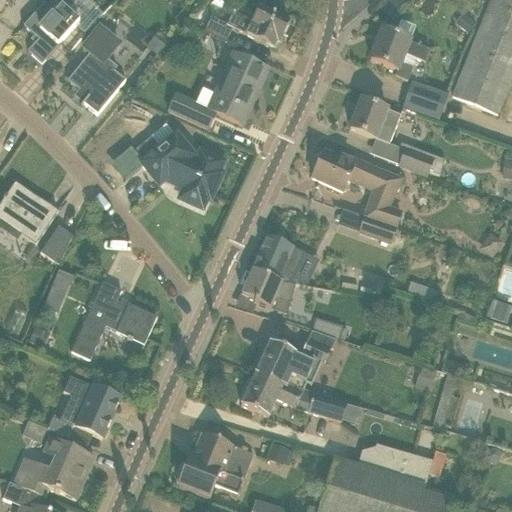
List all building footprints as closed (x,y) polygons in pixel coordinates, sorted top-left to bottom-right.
[(38,42),(27,54),(42,67),(59,48),(58,47),(79,24),(67,14),(78,2),(75,0),(48,0),(23,29),(38,42)] [(497,117),(511,78),(511,0),(491,0),(452,98),(497,117)] [(292,27),(276,21),(281,9),(280,6),(279,4),(276,2),(274,1),(271,1),(268,1),(265,2),(260,13),(258,12),(252,26),(232,16),(226,29),(210,21),(204,34),(227,45),(232,32),(273,50),(276,43),(280,45),(284,37),(287,39),(292,27)] [(83,49),(91,55),(68,83),(88,100),(83,106),(97,117),(125,83),(113,74),(116,70),(106,61),(117,47),(98,31),(83,49)] [(370,63),(396,74),(394,79),(407,84),(412,71),(411,71),(416,60),(425,63),(430,50),(382,32),(370,63)] [(233,56),(208,113),(239,126),(256,88),(260,90),(268,72),(233,56)] [(410,84),(402,108),(438,120),(446,97),(410,84)] [(349,132),(375,142),(388,147),(401,120),(386,114),(387,113),(361,103),(349,132)] [(395,136),(402,138),(410,117),(403,115),(395,136)] [(195,160),(194,159),(176,138),(141,167),(159,188),(165,182),(185,191),(182,201),(201,209),(205,200),(210,202),(221,176),(220,176),(226,163),(199,151),(195,160)] [(445,163),(423,154),(422,158),(407,152),(408,149),(401,146),(393,166),(426,178),(428,174),(439,178),(445,163)] [(374,193),(365,220),(395,230),(400,215),(387,211),(391,201),(400,182),(382,175),(382,176),(340,157),(337,162),(323,156),(312,181),(342,194),(348,180),(374,192),(374,193)] [(511,161),(506,160),(503,178),(511,179),(511,161)] [(16,185),(15,185),(0,206),(0,218),(23,234),(21,238),(35,248),(58,214),(43,204),(41,208),(13,189),(16,185)] [(395,230),(365,220),(359,235),(390,245),(395,230)] [(40,255),(58,268),(72,239),(58,229),(40,255)] [(279,284),(282,285),(290,286),(304,256),(293,250),(267,238),(252,273),(279,284)] [(266,312),(267,311),(286,317),(290,303),(276,299),(282,285),(279,284),(252,273),(241,298),(255,303),(254,306),(266,312)] [(121,293),(102,285),(71,355),(89,363),(110,319),(120,324),(115,335),(127,341),(126,342),(131,344),(132,343),(144,348),(156,320),(128,307),(126,313),(115,308),(121,293)] [(422,300),(425,290),(410,285),(407,295),(422,300)] [(59,318),(65,302),(50,297),(44,312),(59,318)] [(511,306),(492,300),(486,320),(506,326),(511,308),(511,306)] [(324,336),(337,340),(342,327),(328,323),(324,336)] [(301,359),(270,345),(262,363),(258,361),(254,371),(257,373),(256,376),(273,384),(273,383),(288,390),(290,386),(303,393),(306,386),(311,388),(321,365),(325,367),(331,354),(308,343),(301,359)] [(463,370),(445,364),(441,375),(460,381),(463,370)] [(249,391),(241,409),(268,421),(276,403),(294,412),(308,416),(328,421),(327,425),(341,429),(348,405),(305,394),(303,393),(290,386),(288,390),(273,383),(273,384),(256,376),(254,380),(250,379),(246,389),(249,391)] [(451,430),(459,402),(450,399),(456,380),(446,377),(431,430),(441,433),(442,427),(451,430)] [(75,431),(102,442),(120,402),(93,390),(69,380),(63,395),(87,406),(75,431)] [(47,432),(67,441),(72,429),(52,420),(47,432)] [(39,442),(42,431),(27,427),(24,438),(39,442)] [(179,488),(178,490),(208,503),(214,489),(236,499),(253,460),(202,438),(192,464),(189,462),(184,473),(181,472),(176,486),(179,488)] [(34,465),(23,492),(40,499),(44,489),(54,493),(54,494),(58,496),(59,495),(75,503),(83,485),(79,484),(90,459),(50,442),(45,454),(57,460),(52,473),(34,465)] [(288,466),(293,453),(273,445),(268,458),(288,466)] [(361,454),(357,467),(425,489),(432,464),(375,447),(361,454)] [(317,511),(450,511),(453,504),(423,495),(425,489),(357,467),(334,460),(317,511)] [(9,486),(2,504),(9,507),(17,489),(9,486)]
